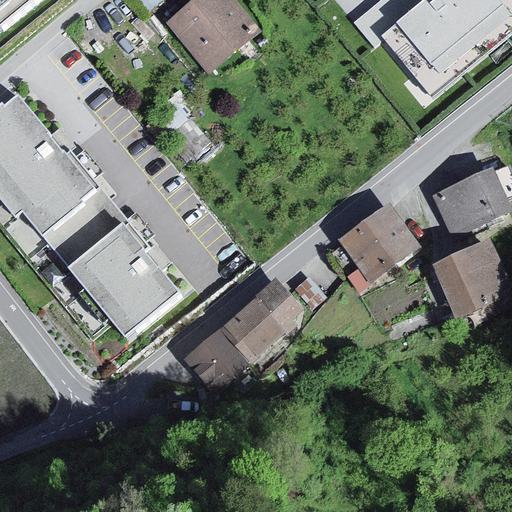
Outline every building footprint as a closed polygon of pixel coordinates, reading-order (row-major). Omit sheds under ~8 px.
[(0,0),(0,35),(43,0),(0,0)] [(142,0),(139,3),(154,17),(170,0),(142,0)] [(233,0),(210,0),(174,30),(217,81),(266,40),(233,0)] [(511,0),(424,0),(396,23),(383,35),(433,95),(511,29),(511,0)] [(92,182),(16,94),(4,104),(0,101),(0,192),(17,212),(23,207),(39,227),(92,182)] [(169,141),(189,164),(211,144),(191,122),(169,141)] [(511,201),(502,175),(435,201),(451,241),(511,217),(511,201)] [(149,247),(92,182),(39,227),(132,338),(182,296),(144,251),(149,247)] [(397,215),(344,253),(372,292),(425,253),(397,215)] [(490,253),(436,272),(454,322),(508,302),(490,253)] [(291,287),(309,309),(328,294),(310,272),(291,287)] [(278,280),(260,297),(285,332),(290,335),(299,322),(295,316),(304,309),(278,280)] [(260,297),(223,328),(251,363),(285,332),(260,297)] [(223,328),(185,359),(214,393),(251,363),(223,328)]
